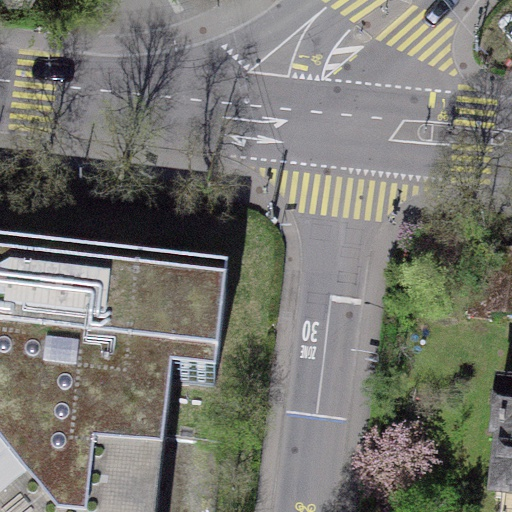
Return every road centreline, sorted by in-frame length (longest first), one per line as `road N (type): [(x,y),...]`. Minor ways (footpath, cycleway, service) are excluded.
road 1 (residential): [(352,122),(306,511)]
road 2 (secondary): [(0,87),(195,107)]
road 3 (secondary): [(352,122),(511,138)]
road 4 (secondary): [(195,107),(352,122)]
road 5 (tertiary): [(352,122),(384,17),(397,0)]
